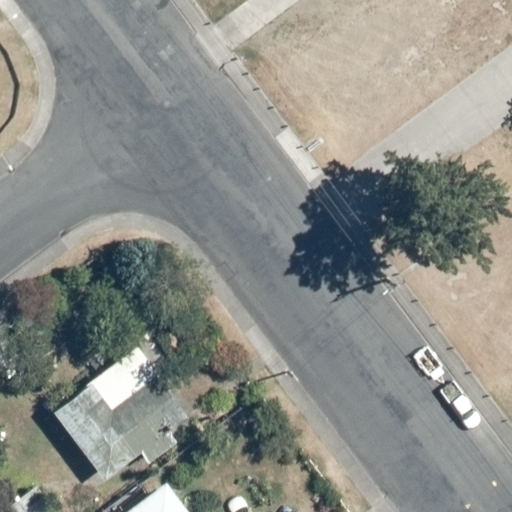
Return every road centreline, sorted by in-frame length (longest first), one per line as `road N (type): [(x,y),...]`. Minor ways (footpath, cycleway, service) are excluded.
road 1 (residential): [(468,511),(166,111)]
road 2 (residential): [(0,236),(166,111)]
road 3 (residential): [(166,111),(83,0)]
